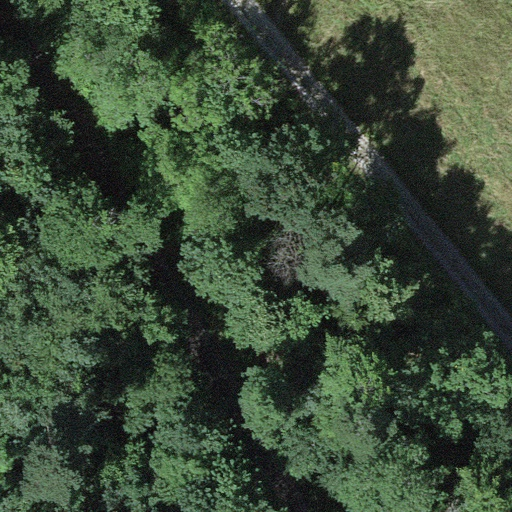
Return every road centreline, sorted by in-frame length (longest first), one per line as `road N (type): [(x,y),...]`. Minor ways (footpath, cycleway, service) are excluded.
road 1 (track): [(0,6),(280,511)]
road 2 (track): [(239,0),(511,337)]
